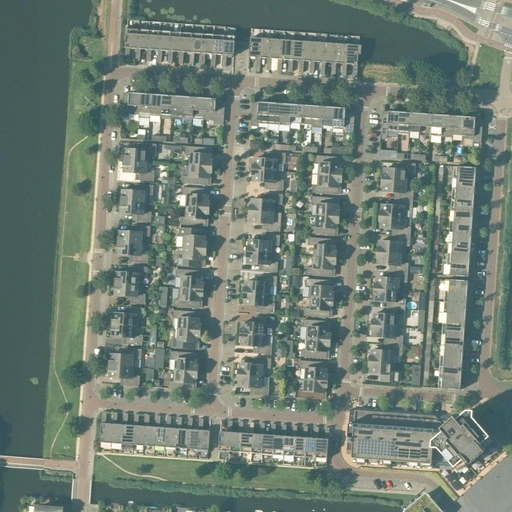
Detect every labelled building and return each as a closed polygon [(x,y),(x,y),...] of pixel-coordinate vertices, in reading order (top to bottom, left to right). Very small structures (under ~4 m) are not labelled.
[(137,49),(138,30),(124,29),(124,38),(126,38),(124,60),(129,60),(130,49),(136,49),(137,49)] [(147,50),(149,31),(138,30),(137,49),(136,49),(135,61),(139,61),(140,50),(147,50)] [(158,51),(159,32),(149,31),(147,50),(146,62),(150,62),(151,50),(158,51)] [(169,52),(170,32),(159,32),(158,51),(157,62),(161,63),(162,51),(168,52),(169,52)] [(180,53),(181,33),(170,32),(169,52),(168,52),(168,63),(172,64),(173,52),(179,53),(180,53)] [(190,53),(192,34),(181,33),(180,53),(179,53),(178,64),(183,64),(183,53),(190,53)] [(201,54),(203,35),(192,34),(190,53),(189,65),(193,65),(194,54),(201,54)] [(212,55),(213,35),(203,35),(201,54),(200,66),(204,66),(205,54),(212,55)] [(223,56),(224,36),(213,35),(212,55),(211,66),(215,67),(216,55),(222,56),(223,56)] [(234,56),(235,37),(224,36),(223,56),(222,56),(221,67),(226,67),(226,56),(234,56)] [(260,58),(261,39),(250,38),(249,57),(256,58),(255,70),(260,70),(261,58),(260,58)] [(271,59),(272,40),(261,39),(260,58),(261,58),(267,59),(266,70),(270,71),(271,59)] [(282,60),(283,40),(272,40),(271,59),(278,60),(277,71),(281,71),(282,60)] [(292,61),(294,41),(283,40),(282,60),(289,60),(288,72),(292,72),(293,61),(292,61)] [(303,61),(305,42),(294,41),(292,61),(293,61),(299,61),(299,73),(303,73),(304,61),(303,61)] [(314,62),(315,43),(305,42),(303,61),(304,61),(310,62),(309,73),(314,74),(314,62)] [(325,63),(326,43),(315,43),(314,62),(321,63),(320,74),(324,74),(325,63)] [(335,64),(337,44),(326,43),(325,63),(332,63),(331,75),(335,75),(336,64),(335,64)] [(346,65),(348,45),(337,44),(335,64),(336,64),(343,64),(342,76),(346,76),(347,65),(346,65)] [(361,46),(359,46),(348,45),(346,65),(347,65),(353,65),(352,76),(357,77),(358,55),(361,55),(361,46)] [(139,116),(140,94),(129,94),(129,96),(123,96),(121,117),(128,118),(128,115),(139,116)] [(150,116),(151,95),(140,94),(139,116),(139,113),(149,114),(149,116),(150,116)] [(160,117),(162,96),(151,95),(150,116),(160,117)] [(171,115),(173,97),(162,96),(160,117),(161,117),(161,115),(171,115)] [(182,119),(183,97),(173,97),(171,115),(182,116),(181,119),(182,119)] [(193,119),(194,98),(183,97),(182,119),(193,119)] [(203,120),(205,99),(194,98),(193,119),(203,120)] [(205,99),(203,120),(214,121),(214,124),(223,125),(225,103),(216,102),(216,100),(205,99)] [(268,125),(270,104),(258,103),(258,105),(252,105),(251,127),(257,127),(258,124),(268,125)] [(279,126),(280,104),(270,104),(268,125),(279,126)] [(290,126),(291,105),(280,104),(279,126),(290,126)] [(301,125),(302,106),(291,105),(290,126),(290,124),(301,125)] [(311,128),(313,107),(302,106),(301,125),(311,125),(311,128)] [(322,129),(323,108),(313,107),(311,128),(322,129)] [(333,129),(334,108),(323,108),(322,129),(323,126),(332,127),(332,129),(333,129)] [(334,108),(333,129),(343,130),(343,133),(353,134),(354,112),(345,112),(345,109),(334,108)] [(398,134),(399,113),(388,112),(388,115),(382,114),(380,136),(387,137),(387,133),(398,134)] [(409,135),(410,114),(399,113),(398,134),(409,135)] [(420,133),(421,114),(410,114),(409,135),(409,133),(420,133)] [(430,136),(432,115),(421,114),(420,133),(430,134),(430,136)] [(441,137),(443,116),(432,115),(430,136),(441,137)] [(452,138),(453,117),(443,116),(441,137),(452,138)] [(463,139),(464,118),(453,117),(452,138),(452,136),(462,136),(462,139),(463,139)] [(481,143),(482,122),(475,121),(475,118),(464,118),(463,139),(473,139),(473,143),(481,143)] [(123,161),(149,163),(150,155),(155,155),(156,145),(142,144),(142,151),(125,150),(125,156),(123,156),(123,161)] [(190,166),(212,167),(212,161),(210,161),(211,155),(210,155),(211,149),(185,147),(184,154),(191,155),(190,166)] [(252,170),(278,172),(279,164),(285,164),(286,154),(271,153),(271,160),(254,159),(254,165),(253,165),(252,170)] [(317,175),(342,177),(342,170),(340,170),(341,165),(340,165),(340,158),(315,156),(314,164),(318,164),(317,175)] [(149,171),(149,163),(123,161),(123,166),(124,166),(123,173),(140,174),(139,181),(154,182),(154,172),(149,171)] [(382,180),(408,183),(408,182),(406,182),(406,174),(415,175),(415,164),(401,163),(401,170),(384,169),(384,175),(382,175),(382,180)] [(212,174),(212,167),(190,166),(189,177),(183,176),(182,184),(208,186),(208,179),(209,179),(210,173),(212,174)] [(474,191),(475,180),(476,169),(457,167),(457,179),(456,189),(474,191)] [(278,180),(278,172),(252,170),(252,175),(253,175),(253,182),(269,183),(269,190),(283,191),(284,181),(278,180)] [(341,183),(342,177),(317,175),(316,186),(312,186),(312,193),(338,195),(338,188),(339,188),(339,183),(341,183)] [(408,191),(408,183),(382,180),(382,186),(383,186),(382,192),(399,193),(398,200),(413,201),(413,191),(408,191)] [(120,202),(146,204),(147,196),(153,196),(153,186),(139,185),(139,192),(122,191),(122,197),(120,197),(120,202)] [(185,207),(209,208),(210,202),(208,202),(208,196),(207,196),(208,190),(182,188),(181,195),(185,196),(185,207)] [(474,202),(474,191),(456,189),(455,200),(454,211),(473,212),(474,202)] [(249,211),(276,213),(273,213),(274,205),(282,205),(283,195),(268,194),(268,201),(251,200),(251,206),(250,206),(249,211)] [(317,216),(339,218),(339,211),(337,211),(338,206),(337,206),(338,199),(312,197),(311,205),(318,205),(317,216)] [(398,200),(398,206),(382,205),(381,212),(380,212),(380,217),(406,219),(411,219),(413,201),(398,200)] [(146,212),(146,204),(120,202),(120,207),(121,207),(120,214),(137,215),(136,222),(151,223),(151,213),(146,212)] [(209,215),(209,208),(185,207),(184,207),(187,207),(186,218),(180,217),(179,225),(205,227),(206,220),(207,214),(209,215)] [(275,221),(276,213),(249,211),(249,216),(250,217),(250,223),(266,224),(266,231),(280,232),(281,222),(275,221)] [(472,223),(473,212),(454,211),(454,222),(453,233),(471,234),(472,223)] [(338,224),(339,218),(317,216),(316,227),(310,227),(309,234),(335,236),(335,229),(336,229),(336,224),(338,224)] [(405,227),(406,219),(380,217),(379,222),(380,222),(380,228),(396,230),(396,236),(410,237),(411,227),(405,227)] [(117,243),(141,245),(142,236),(150,237),(150,227),(136,226),(136,233),(119,232),(119,238),(118,238),(117,243)] [(182,248),(206,249),(207,243),(205,243),(205,237),(204,237),(205,231),(179,229),(178,236),(182,237),(182,248)] [(471,245),(471,234),(453,233),(452,243),(451,254),(470,255),(471,245)] [(246,252),(273,254),(273,246),(279,246),(280,236),(265,235),(265,242),(248,241),(248,247),(247,247),(246,252)] [(409,247),(410,237),(396,236),(395,243),(379,242),(378,248),(377,248),(377,253),(403,255),(401,254),(401,246),(409,247)] [(314,257),(336,259),(336,252),(334,252),(334,247),(335,240),(309,238),(308,245),(315,246),(314,257)] [(140,253),(141,245),(117,243),(117,248),(118,248),(118,255),(134,256),(134,263),(148,264),(148,254),(140,253)] [(206,256),(206,249),(182,248),(184,248),(183,259),(177,258),(176,266),(202,268),(203,261),(204,255),(206,256)] [(272,262),(273,254),(246,252),(246,257),(247,258),(247,264),(263,265),(263,272),(277,273),(278,263),(272,262)] [(402,263),(403,255),(377,253),(377,258),(378,258),(377,265),(394,266),(393,273),(407,273),(408,264),(402,263)] [(469,266),(470,255),(451,254),(450,265),(450,276),(468,278),(469,266)] [(335,265),(336,259),(314,257),(313,268),(307,268),(306,275),(332,277),(332,270),(333,270),(333,265),(335,265)] [(115,284),(140,286),(141,278),(147,278),(147,268),(133,267),(133,274),(116,273),(116,279),(115,279),(115,284)] [(179,289),(203,290),(204,284),(202,284),(202,278),(201,278),(202,272),(176,270),(175,277),(182,278),(181,288),(179,288),(179,289)] [(407,283),(407,273),(393,273),(393,279),(376,278),(376,284),(375,284),(374,289),(398,291),(399,283),(407,283)] [(244,293),(270,295),(270,287),(276,287),(277,277),(263,276),(262,283),(246,282),(245,288),(244,288),(244,293)] [(308,298),(333,300),(333,293),(331,293),(332,288),(331,288),(332,281),(306,279),(305,287),(309,287),(308,298)] [(466,304),(467,293),(468,282),(449,280),(449,292),(448,302),(466,304)] [(140,286),(115,284),(114,289),(115,289),(115,296),(131,297),(131,304),(145,305),(145,295),(137,294),(138,286),(140,286)] [(203,297),(203,290),(179,289),(178,300),(174,299),(173,307),(199,309),(200,302),(201,296),(203,297)] [(397,299),(398,291),(374,289),(374,295),(375,295),(375,301),(391,302),(391,309),(405,310),(406,300),(397,299)] [(269,303),(270,295),(244,293),(243,298),(244,299),(244,305),(260,306),(260,313),(274,314),(275,304),(269,303)] [(333,306),(333,300),(308,298),(311,298),(310,309),(304,309),(303,316),(329,318),(330,311),(331,306),(333,306)] [(466,314),(466,304),(448,302),(447,313),(446,324),(465,325),(466,314)] [(111,325),(137,327),(138,319),(144,319),(144,309),(130,308),(130,315),(113,314),(113,320),(112,320),(111,325)] [(404,320),(405,310),(391,309),(390,315),(374,314),(373,321),(372,321),(372,326),(398,328),(399,319),(404,320)] [(178,330),(200,331),(201,325),(199,325),(199,319),(198,319),(199,313),(173,311),(173,318),(179,319),(178,330)] [(241,334),(267,336),(264,336),(265,328),(273,328),(274,318),(260,317),(259,324),(243,323),(242,329),(241,329),(241,334)] [(306,339),(330,341),(331,334),(329,334),(329,329),(328,329),(329,322),(303,320),(302,328),(306,328),(306,339)] [(464,336),(465,325),(446,324),(445,335),(445,345),(463,347),(464,336)] [(137,335),(137,327),(111,325),(111,330),(112,330),(112,337),(128,338),(128,345),(142,346),(143,336),(137,335)] [(398,328),(372,326),(371,331),(373,331),(372,337),(389,339),(388,345),(402,346),(403,336),(395,336),(395,328),(398,328)] [(200,338),(200,331),(178,330),(177,341),(171,340),(170,348),(196,350),(197,343),(198,337),(200,338)] [(266,344),(267,336),(241,334),(240,339),(241,340),(241,346),(257,347),(257,354),(271,355),(272,345),(266,344)] [(330,347),(330,341),(306,339),(305,350),(301,350),(300,357),(326,359),(327,352),(328,347),(330,347)] [(402,356),(402,346),(388,345),(388,352),(371,351),(371,357),(369,357),(369,362),(395,364),(395,363),(393,363),(394,355),(402,356)] [(462,358),(463,347),(445,345),(444,356),(443,367),(462,368),(462,358)] [(108,366),(135,368),(135,360),(141,360),(142,350),(127,349),(127,356),(110,355),(110,361),(109,361),(108,366)] [(175,371),(197,372),(198,366),(196,366),(196,360),(196,354),(170,352),(170,359),(176,360),(175,371)] [(238,375),(264,377),(261,377),(262,369),(270,369),(271,359),(257,358),(256,365),(240,364),(239,370),(238,370),(238,375)] [(305,380),(327,382),(328,375),(326,375),(326,370),(325,370),(326,363),(300,361),(299,369),(306,369),(305,380)] [(395,372),(395,364),(369,362),(369,367),(370,367),(369,374),(386,375),(385,382),(400,383),(400,373),(395,372)] [(134,368),(135,368),(108,366),(108,371),(109,371),(109,378),(125,379),(125,386),(139,387),(140,377),(132,376),(132,368),(134,368)] [(460,391),(462,368),(443,367),(442,389),(460,391)] [(197,379),(197,372),(175,371),(174,382),(168,381),(167,389),(193,391),(194,384),(195,384),(195,378),(197,379)] [(263,386),(264,377),(238,375),(237,380),(239,381),(238,387),(255,388),(254,395),(268,396),(269,386),(263,386)] [(327,388),(327,382),(305,380),(304,391),(298,391),(297,398),(323,400),(324,389),(325,389),(325,388),(327,388)] [(511,511),(511,455),(471,409),(468,412),(467,412),(467,411),(456,421),(454,418),(451,420),(450,419),(447,419),(443,419),(440,422),(435,416),(350,410),(349,424),(347,442),(346,455),(350,455),(350,460),(435,466),(474,511),(511,511)] [(102,412),(100,443),(111,444),(113,424),(112,424),(106,424),(106,412),(102,412)] [(113,424),(111,444),(122,445),(123,425),(120,425),(116,425),(117,413),(113,413),(112,424),(113,424)] [(123,425),(122,445),(133,445),(134,426),(127,425),(128,414),(124,414),(123,425)] [(134,426),(133,445),(143,446),(145,427),(144,427),(138,426),(139,415),(134,414),(134,426)] [(145,427),(143,446),(154,447),(156,427),(155,427),(149,427),(149,415),(145,415),(144,427),(145,427)] [(156,427),(154,447),(165,448),(166,428),(159,428),(160,416),(156,416),(155,427),(156,427)] [(166,428),(165,448),(176,448),(177,429),(170,428),(171,417),(167,417),(166,428)] [(177,429),(176,448),(187,449),(188,430),(187,430),(181,429),(182,418),(177,417),(177,429)] [(188,430),(187,449),(197,450),(199,430),(198,430),(192,430),(192,418),(188,418),(187,430),(188,430)] [(199,430),(197,450),(208,451),(209,451),(210,431),(209,431),(202,431),(203,419),(199,419),(198,430),(199,430)] [(220,432),(218,451),(219,451),(230,452),(231,433),(232,421),(228,421),(227,433),(220,432)] [(231,433),(230,452),(240,453),(242,434),(243,422),(239,422),(238,433),(231,433)] [(242,434),(240,453),(251,454),(253,434),(254,423),(250,423),(249,434),(242,434)] [(253,434),(251,454),(262,455),(263,435),(264,435),(265,424),(260,423),(260,435),(253,434)] [(263,435),(262,455),(273,455),(274,436),(275,436),(275,424),(271,424),(270,436),(264,435),(263,435)] [(274,436),(273,455),(283,456),(285,437),(286,425),(282,425),(281,436),(275,436),(274,436)] [(285,437),(283,456),(294,457),(296,437),(297,426),(293,426),(292,437),(285,437)] [(296,437),(294,457),(305,458),(306,438),(307,438),(308,427),(303,426),(303,438),(296,437)] [(306,438),(305,458),(316,458),(317,439),(318,439),(318,427),(314,427),(313,439),(307,438),(306,438)] [(317,439),(316,458),(327,459),(329,428),(325,428),(324,439),(318,439),(317,439)] [(441,511),(426,494),(405,511),(441,511)]
